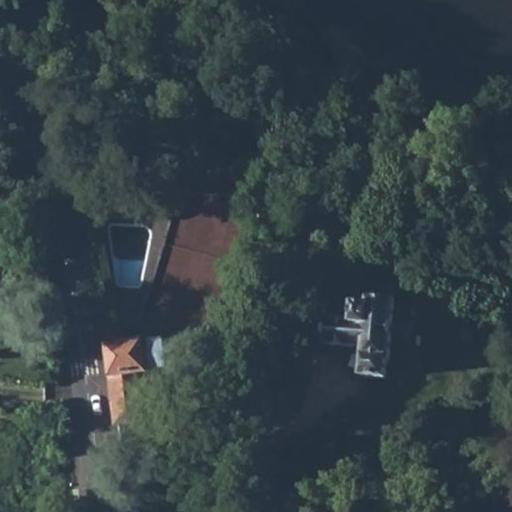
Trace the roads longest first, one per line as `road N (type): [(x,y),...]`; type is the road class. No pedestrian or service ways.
road 1 (tertiary): [(110,511),(64,255),(0,56)]
road 2 (unknown): [(172,511),(363,387)]
